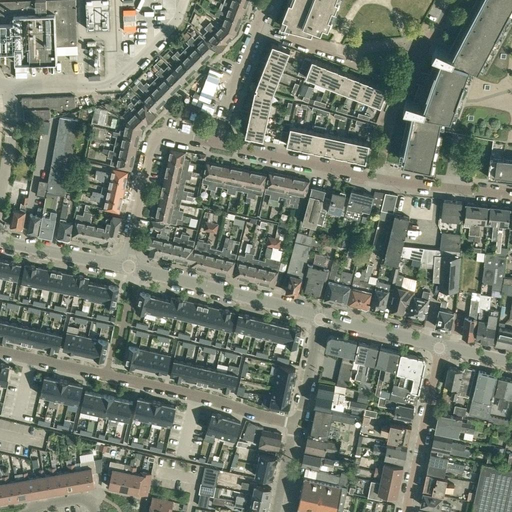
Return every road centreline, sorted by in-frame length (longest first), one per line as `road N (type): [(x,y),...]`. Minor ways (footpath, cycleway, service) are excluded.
road 1 (residential): [(0,352),(293,424)]
road 2 (residential): [(321,316),(125,268)]
road 3 (residential): [(125,268),(156,145),(178,136),(213,143)]
road 4 (residential): [(406,511),(442,346)]
road 5 (residential): [(377,179),(389,118),(441,25)]
road 6 (residential): [(377,179),(213,143)]
road 7 (residential): [(213,143),(267,0)]
road 8 (residential): [(511,195),(377,179)]
road 9 (residential): [(125,268),(0,241)]
road 10 (residential): [(442,346),(321,316)]
